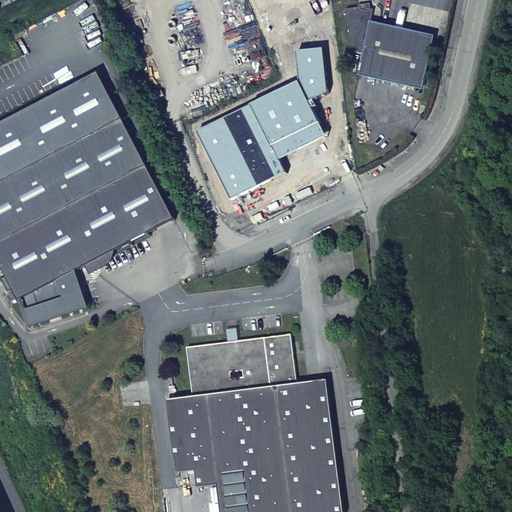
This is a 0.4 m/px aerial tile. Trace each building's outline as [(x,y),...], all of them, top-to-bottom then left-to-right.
[(360,7),(361,9),(363,8),(364,11),(371,13),(371,10),(373,11),(372,4),(360,7)] [(428,86),(437,42),(373,28),(374,23),(376,11),(373,11),(371,10),(371,13),(364,11),(363,8),(361,9),(351,11),(357,50),(358,54),(366,55),(363,72),(428,86)] [(356,53),(358,54),(357,50),(351,11),(348,12),(356,53)] [(373,28),(437,42),(438,37),(374,23),(373,28)] [(300,82),(200,133),(234,200),(289,174),(281,160),(328,137),(312,104),(330,94),(325,50),(297,53),(300,82)] [(176,221),(103,72),(0,124),(0,261),(20,301),(35,293),(39,307),(27,311),(32,325),(86,307),(82,293),(66,298),(60,280),(176,221)] [(252,218),(254,224),(265,219),(262,213),(252,218)] [(222,346),(191,350),(197,398),(194,398),(177,400),(179,414),(171,422),(177,469),(197,467),(198,472),(200,489),(219,486),(221,503),(221,511),(345,511),(328,381),(298,384),(292,336),(266,339),(266,341),(266,342),(245,345),(245,347),(223,350),(222,346)] [(266,339),(188,349),(194,398),(197,398),(191,350),(222,346),(223,350),(245,347),(245,345),(266,342),(266,341),(266,339)] [(201,506),(221,503),(219,486),(200,489),(201,506)]
